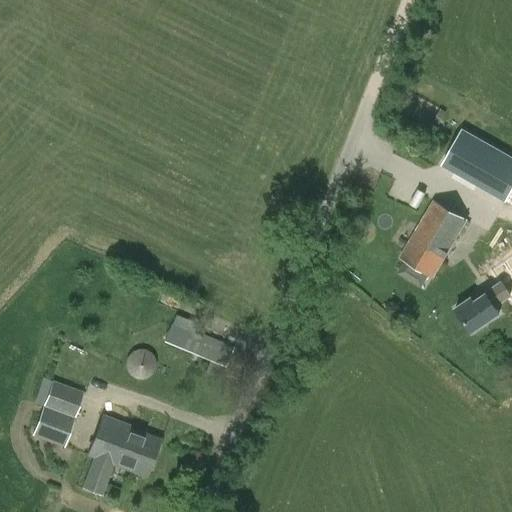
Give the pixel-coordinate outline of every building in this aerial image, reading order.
[(511,157),(462,129),(442,164),(505,200),(511,187),(511,157)] [(433,279),(468,221),(433,200),(399,258),(433,279)] [(471,299),(456,309),(472,332),(499,314),(495,309),(494,307),(510,296),(508,294),(511,290),(511,278),(502,285),(501,283),(485,293),(473,301),(471,299)] [(226,368),(234,348),(203,335),(202,338),(171,325),(164,342),(226,368)] [(56,447),(64,450),(84,393),(53,382),(32,437),(56,446),(56,447)] [(146,478),(157,449),(160,440),(130,428),(131,426),(103,415),(87,456),(94,458),(83,488),(102,495),(113,466),(146,478)]
